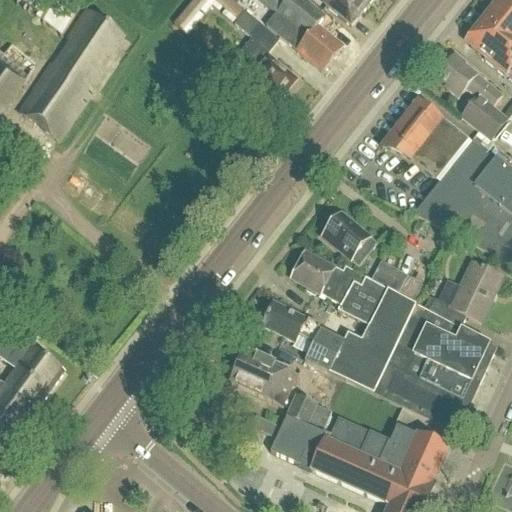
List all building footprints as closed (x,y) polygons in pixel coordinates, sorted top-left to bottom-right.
[(14,0),(39,17),(37,20),(62,38),(81,9),(73,4),(75,2),(72,0),(14,0)] [(244,16),(225,0),(198,0),(174,29),(183,37),(184,36),(188,40),(204,21),(199,17),(201,15),(206,19),(213,11),(219,16),(222,13),(225,15),(222,19),(232,28),(236,24),(237,25),(244,16)] [(324,78),(344,53),(318,32),(326,22),(298,0),(264,0),(260,5),(278,19),(268,32),(299,56),(298,57),(324,78)] [(352,32),(364,17),(343,0),(316,0),(329,10),(327,12),(352,32)] [(343,0),(364,17),(378,0),(343,0)] [(511,0),(506,0),(468,47),(487,63),(485,66),(504,82),(506,79),(511,83),(511,0)] [(60,147),(96,94),(91,91),(125,42),(88,17),(18,118),(60,147)] [(280,108),(288,98),(286,96),(295,85),(276,70),(278,68),(267,58),(278,46),(245,18),(235,30),(252,44),(242,56),(260,72),(249,85),(276,108),(277,106),(280,108)] [(0,121),(32,80),(5,60),(0,56),(0,121)] [(502,102),(464,71),(466,69),(456,60),(438,82),(448,90),(448,95),(459,104),(466,95),(478,104),(462,124),(488,145),(504,123),(493,114),(502,102)] [(469,151),(470,150),(467,148),(468,146),(417,107),(382,153),(413,168),(437,186),(466,149),(469,151)] [(511,179),(471,149),(470,150),(469,151),(443,184),(440,188),(414,222),(507,270),(511,260),(511,179)] [(360,273),(377,250),(341,220),(322,244),(360,273)] [(306,259),(292,285),(334,308),(340,312),(338,316),(370,332),(388,295),(366,284),(366,283),(346,272),(342,279),(306,259)] [(430,318),(461,334),(467,322),(482,329),(503,285),(472,270),(452,314),(435,306),(430,318)] [(366,284),(388,295),(397,300),(407,282),(397,277),(394,281),(373,271),(366,283),(366,284)] [(470,411),(497,354),(461,334),(430,318),(416,311),(408,307),(403,304),(404,304),(397,300),(388,295),(370,332),(368,336),(442,375),(433,394),(470,411)] [(312,347),(319,333),(274,310),(263,332),(297,349),(301,342),(312,347)] [(21,351),(0,335),(0,364),(16,376),(5,391),(0,387),(0,468),(4,471),(39,422),(34,419),(64,378),(31,354),(37,346),(29,340),(21,351)] [(330,380),(456,439),(470,411),(433,394),(442,375),(368,336),(363,348),(349,341),(345,348),(330,380)] [(345,348),(321,337),(306,369),(330,380),(345,348)] [(282,414),(297,381),(245,357),(230,389),(282,414)] [(296,401),(292,411),(312,420),(316,411),(296,401)] [(307,431),(312,420),(292,411),(287,422),(307,431)] [(316,411),(312,420),(307,431),(321,438),(331,418),(316,411)] [(386,511),(423,511),(434,489),(449,456),(397,433),(392,444),(390,449),(339,426),(331,444),(287,424),(283,431),(282,433),(256,423),(251,433),(277,445),(270,459),(300,473),(300,472),(312,477),(312,478),(386,511)]
